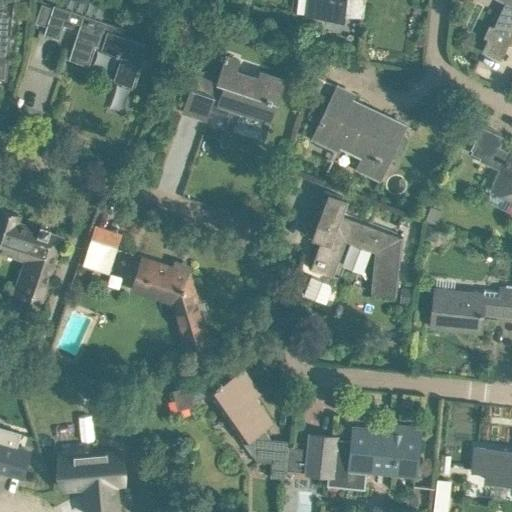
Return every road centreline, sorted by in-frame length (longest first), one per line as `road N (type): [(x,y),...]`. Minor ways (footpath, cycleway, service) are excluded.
road 1 (residential): [(511,395),(294,365),(245,230),(0,147)]
road 2 (residential): [(441,0),(435,61),(456,81),(511,107)]
